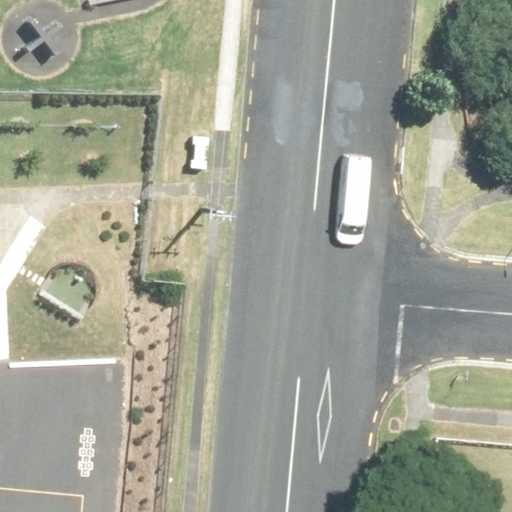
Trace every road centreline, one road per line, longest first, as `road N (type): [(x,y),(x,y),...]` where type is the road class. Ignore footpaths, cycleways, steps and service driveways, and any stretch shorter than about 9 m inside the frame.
road 1 (tertiary): [(307,299),(334,0)]
road 2 (tertiary): [(287,511),(307,299)]
road 3 (residential): [(307,299),(511,316)]
